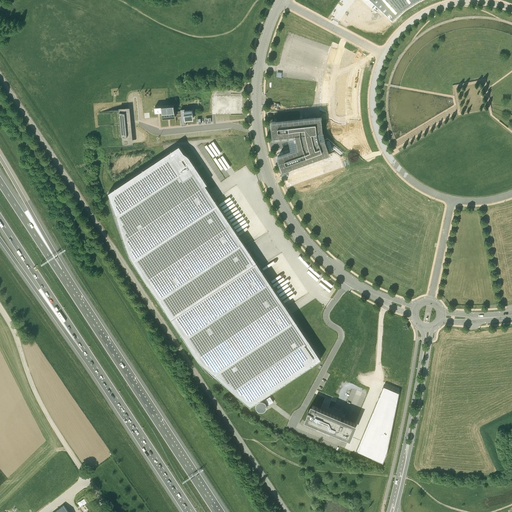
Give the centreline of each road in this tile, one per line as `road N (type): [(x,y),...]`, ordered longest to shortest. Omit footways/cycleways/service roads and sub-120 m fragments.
road 1 (unclassified): [(285,511),(0,75)]
road 2 (motorway): [(216,511),(60,272)]
road 3 (unclassified): [(105,511),(42,406),(0,307)]
road 4 (motorway): [(86,350),(191,511)]
road 5 (tertiary): [(395,511),(432,327)]
road 6 (tertiary): [(422,327),(388,511)]
road 7 (unclassified): [(384,54),(373,96),(382,147),(417,184),(451,199)]
road 8 (unclassified): [(414,310),(337,271),(277,197)]
road 9 (track): [(238,440),(314,470),(390,476)]
road 10 (motorway): [(0,219),(86,350)]
road 11 (unclassified): [(511,9),(484,1),(438,6),(403,28),(384,54)]
road 12 (motorway): [(0,239),(86,350)]
road 13 (unclassified): [(280,0),(258,65),(257,131)]
road 14 (motorway): [(60,272),(0,158)]
